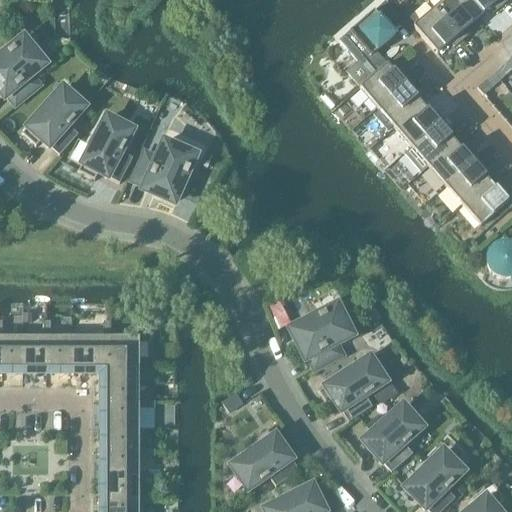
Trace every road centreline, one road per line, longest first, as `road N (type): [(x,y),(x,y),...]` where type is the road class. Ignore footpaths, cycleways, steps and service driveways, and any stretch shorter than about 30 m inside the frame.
road 1 (residential): [(0,167),(40,199),(160,235),(204,258),(237,304),(300,428),(371,511)]
road 2 (residential): [(0,405),(69,406),(72,511)]
